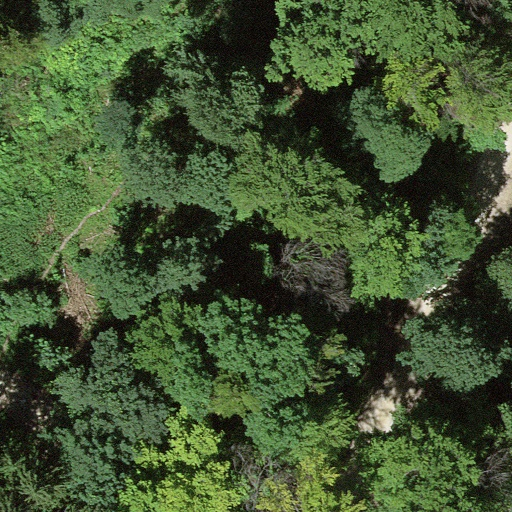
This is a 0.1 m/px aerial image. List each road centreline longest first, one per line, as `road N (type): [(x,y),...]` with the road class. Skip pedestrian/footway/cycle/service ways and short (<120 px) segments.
road 1 (track): [(511,115),(323,511)]
road 2 (track): [(402,357),(388,0)]
road 3 (track): [(79,511),(85,484),(69,443),(41,407),(0,390)]
